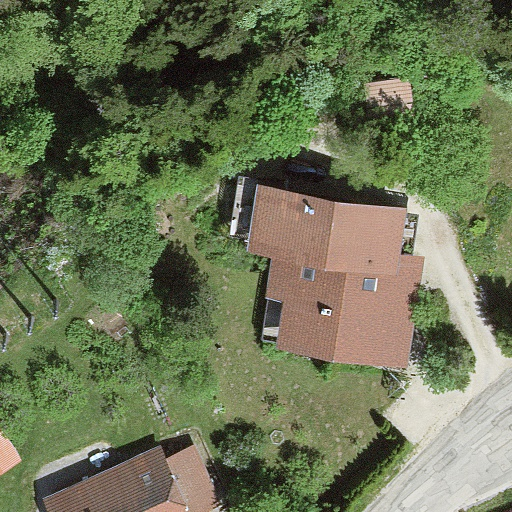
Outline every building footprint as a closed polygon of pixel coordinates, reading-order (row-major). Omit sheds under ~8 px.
[(406,122),(402,91),(371,96),(376,126),(406,122)] [(255,234),(263,187),(239,183),(232,230),(255,234)] [(397,344),(411,260),(337,248),(345,198),(263,185),(263,187),(255,234),(287,241),(280,280),(298,283),(291,328),(397,344)] [(411,260),(417,217),(398,214),(399,206),(345,198),(337,248),(411,260)] [(291,328),(298,283),(280,280),(272,325),(291,328)] [(206,334),(198,312),(180,319),(189,341),(206,334)] [(0,472),(20,462),(0,428),(0,472)] [(184,511),(214,499),(192,448),(162,461),(157,450),(51,496),(58,511),(184,511)]
